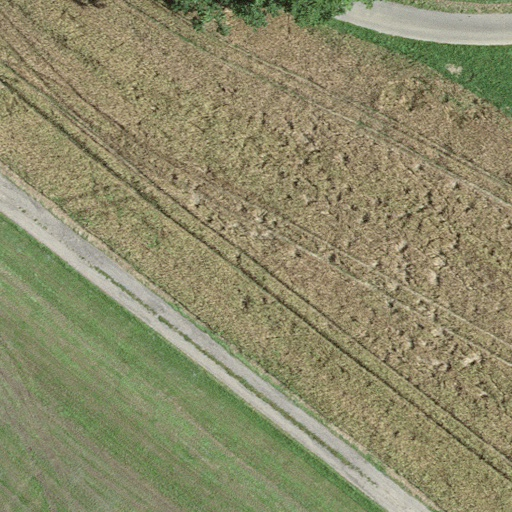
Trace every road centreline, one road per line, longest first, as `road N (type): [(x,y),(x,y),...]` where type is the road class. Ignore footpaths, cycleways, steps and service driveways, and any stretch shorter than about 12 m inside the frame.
road 1 (track): [(406,511),(0,192)]
road 2 (track): [(328,0),(419,29),(511,26)]
